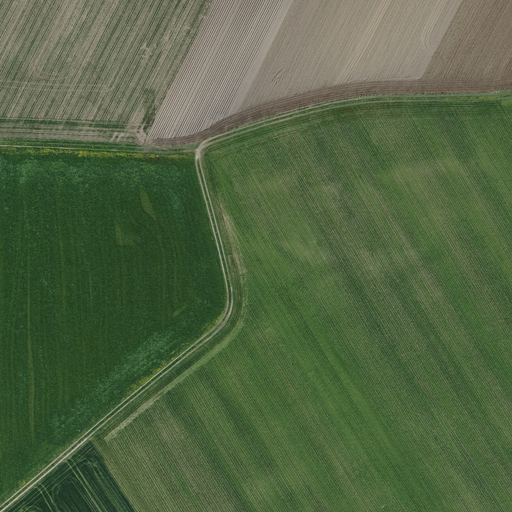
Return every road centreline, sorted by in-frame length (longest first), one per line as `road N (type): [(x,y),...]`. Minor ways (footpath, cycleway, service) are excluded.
road 1 (track): [(0,511),(215,335),(230,311),(197,154),(212,142),(332,106)]
road 2 (track): [(0,146),(197,154)]
